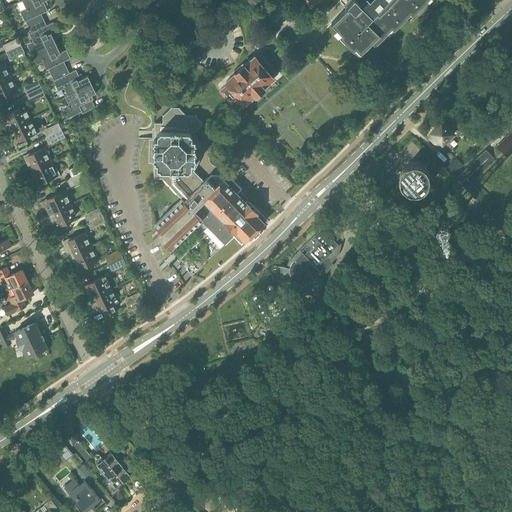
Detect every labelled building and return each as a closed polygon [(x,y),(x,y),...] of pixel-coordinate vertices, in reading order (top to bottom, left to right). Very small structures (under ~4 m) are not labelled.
[(24,0),(24,1),(28,10),(21,13),(25,22),(28,27),(44,20),(41,14),(48,11),(43,1),(45,0),(24,0)] [(310,8),(316,3),(313,0),(303,0),(310,8)] [(376,44),(388,32),(392,28),(393,30),(407,17),(411,13),(413,15),(427,0),(351,0),(347,5),(349,7),(348,9),(347,7),(331,23),(341,33),(339,35),(354,50),(356,48),(360,53),(372,42),(375,45),(375,44),(376,44)] [(44,20),(28,27),(31,33),(29,34),(34,44),(28,46),(29,50),(24,52),(24,53),(27,57),(32,55),(56,43),(51,34),(57,31),(53,22),(47,25),(44,20)] [(6,53),(21,45),(18,38),(3,45),(6,53)] [(51,75),(67,68),(64,62),(70,59),(66,50),(60,53),(56,43),(32,55),(36,63),(42,60),(46,70),(48,69),(51,75)] [(24,53),(24,52),(21,45),(6,53),(9,60),(24,53)] [(274,51),(286,66),(291,62),(278,47),(274,51)] [(220,90),(232,103),(231,104),(234,107),(242,101),(245,104),(255,95),(264,87),(263,87),(274,78),(273,78),(278,73),(276,71),(261,55),(257,59),(254,56),(244,65),(235,73),(225,82),(227,84),(220,90)] [(0,81),(10,77),(3,63),(0,64),(0,81)] [(69,95),(92,85),(88,76),(81,80),(76,70),(69,73),(67,68),(51,75),(54,80),(53,81),(57,89),(65,86),(69,95)] [(10,77),(0,81),(0,98),(16,91),(10,77)] [(23,87),(27,95),(41,88),(38,81),(23,87)] [(92,85),(69,95),(65,97),(69,107),(63,110),(67,119),(81,112),(82,114),(94,109),(95,109),(91,101),(93,99),(91,95),(96,93),(92,85)] [(45,95),(41,88),(27,95),(30,102),(45,95)] [(206,229),(209,226),(225,244),(234,236),(241,244),(249,237),(252,241),(263,231),(260,227),(267,220),(235,186),(237,185),(228,175),(222,181),(218,177),(215,180),(212,177),(208,181),(207,179),(204,182),(193,171),(194,155),(197,155),(197,147),(194,147),(194,132),(195,131),(202,124),(195,116),(195,115),(186,115),(179,108),(170,107),(170,108),(163,115),(162,115),(163,123),(155,123),(154,139),(151,139),(151,162),(154,162),(154,178),(162,179),(182,198),(155,225),(159,229),(152,235),(160,243),(162,241),(171,249),(202,219),(205,222),(202,225),(206,229)] [(5,120),(9,129),(30,119),(26,111),(21,113),(19,108),(6,114),(8,119),(5,120)] [(30,119),(9,129),(13,138),(17,137),(19,141),(26,137),(27,139),(36,135),(35,133),(36,133),(34,127),(30,119)] [(441,122),(431,133),(433,135),(430,138),(437,145),(440,142),(442,144),(443,142),(445,143),(448,140),(447,138),(452,133),(441,122)] [(45,138),(55,133),(61,130),(58,123),(43,130),(46,137),(45,137),(45,138)] [(49,145),(65,137),(64,135),(63,133),(61,130),(55,133),(45,138),(49,145)] [(511,151),(511,132),(497,147),(507,157),(511,151)] [(30,171),(50,162),(44,148),(23,157),(30,171)] [(454,179),(466,191),(478,203),(487,195),(473,180),(495,158),(486,148),(454,179)] [(456,158),(449,165),(447,167),(451,172),(455,175),(464,165),(456,158)] [(50,162),(30,171),(37,185),(49,180),(49,181),(50,181),(52,180),(60,176),(56,168),(54,169),(50,162)] [(78,165),(70,169),(70,170),(71,172),(70,172),(73,177),(82,173),(78,165)] [(399,182),(400,184),(401,186),(401,188),(403,189),(404,190),(405,191),(407,192),(408,193),(410,194),(412,194),(414,194),(416,194),(417,194),(419,193),(421,192),(422,191),(424,190),(425,189),(426,187),(427,186),(428,184),(428,182),(429,181),(429,179),(428,177),(428,175),(427,173),(426,172),(425,170),(424,169),(423,168),(421,167),(419,166),(418,165),(416,165),(414,165),(412,165),(410,165),(408,166),(407,166),(405,167),(404,169),(402,170),(401,172),(400,173),(400,175),(399,177),(399,179),(399,181),(399,182)] [(82,173),(73,177),(67,180),(71,187),(85,180),(82,173)] [(50,214),(70,204),(67,196),(62,198),(60,193),(46,199),(48,203),(45,205),(50,214)] [(70,204),(50,214),(54,223),(57,222),(59,226),(72,220),(70,214),(74,212),(70,204)] [(447,206),(444,211),(453,216),(456,211),(447,206)] [(87,222),(102,215),(99,208),(84,215),(87,222)] [(106,222),(102,215),(87,222),(91,229),(106,222)] [(330,230),(331,230),(334,228),(328,222),(326,225),(326,226),(327,227),(327,228),(328,229),(329,229),(330,230)] [(335,257),(336,255),(332,252),(338,245),(322,229),(314,236),(299,250),(302,252),(293,261),(292,262),(291,263),(290,265),(290,266),(290,268),(279,266),(281,267),(280,275),(284,283),(283,283),(283,284),(286,282),(291,288),(299,291),(298,294),(299,294),(299,291),(307,292),(315,289),(320,284),(324,280),(321,277),(332,267),(331,266),(333,264),(331,262),(333,261),(334,260),(335,258),(335,257)] [(72,255),(92,246),(85,232),(65,241),(72,255)] [(0,251),(11,246),(8,239),(0,242),(0,251)] [(92,246),(72,255),(79,270),(99,260),(92,246)] [(108,265),(123,258),(119,250),(104,257),(108,265)] [(123,258),(108,265),(111,272),(126,265),(123,258)] [(14,288),(29,281),(23,269),(12,275),(8,267),(0,270),(0,286),(5,284),(8,291),(14,288)] [(87,289),(91,298),(112,289),(106,275),(88,284),(90,288),(87,289)] [(34,293),(29,281),(14,288),(18,295),(14,297),(17,302),(4,308),(7,316),(27,306),(23,299),(34,293)] [(100,310),(102,309),(106,317),(117,312),(112,300),(113,300),(113,299),(116,297),(112,289),(91,298),(95,307),(98,306),(100,310)] [(142,299),(139,293),(139,292),(124,299),(127,307),(142,299)] [(8,335),(7,335),(9,340),(10,340),(10,339),(17,336),(18,339),(16,340),(21,350),(23,348),(27,357),(46,347),(43,339),(44,338),(42,334),(40,335),(34,322),(29,324),(27,325),(15,331),(15,332),(8,335)] [(93,456),(90,456),(67,427),(59,433),(84,464),(89,460),(92,463),(97,464),(108,479),(101,485),(109,496),(118,489),(116,487),(129,476),(111,452),(103,459),(99,455),(96,454),(93,456)] [(51,447),(63,463),(74,454),(74,453),(73,454),(61,440),(63,439),(62,438),(51,447)] [(18,465),(23,472),(29,468),(24,461),(18,465)] [(84,511),(100,500),(84,480),(68,493),(83,511),(84,511)] [(59,511),(51,499),(44,504),(48,510),(45,511),(59,511)]
